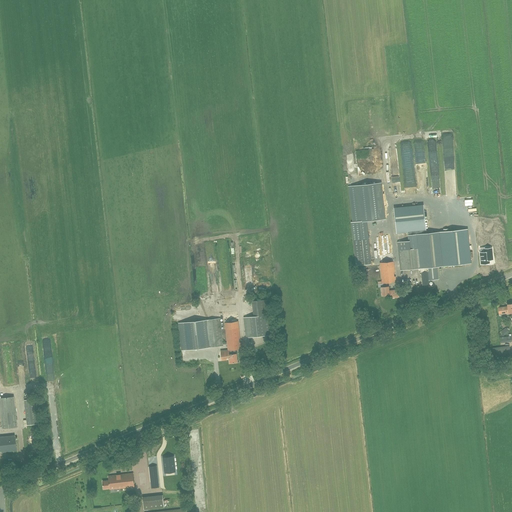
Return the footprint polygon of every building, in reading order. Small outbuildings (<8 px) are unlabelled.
[(352,223),(366,221),(386,219),(382,183),(348,186),(352,222),(352,223)] [(408,232),(426,230),(424,207),(395,209),(397,233),(408,232)] [(439,279),(438,267),(445,266),(442,232),(426,233),(408,235),(409,250),(399,251),(401,270),(418,269),(419,273),(422,272),(428,272),(429,280),(439,279)] [(486,253),(482,254),(483,265),(490,264),(490,256),(493,256),(493,249),(486,250),(486,253)] [(390,294),(390,291),(389,291),(389,287),(387,287),(387,283),(396,282),(395,277),(394,277),(394,273),(395,273),(394,262),(380,263),(382,283),(383,283),(384,287),(381,287),(382,296),(389,295),(389,294),(390,294)] [(391,298),(399,297),(398,290),(390,291),(390,294),(391,298)] [(271,335),(267,300),(252,301),(254,316),(244,318),(246,338),(271,335)] [(511,318),(511,304),(508,305),(508,307),(498,308),(499,314),(509,313),(511,313),(511,316),(511,318)] [(180,323),(183,350),(223,346),(223,345),(227,344),(228,350),(221,351),(222,360),(229,359),(230,363),(238,362),(237,354),(236,354),(235,350),(241,349),(241,342),(239,343),(239,339),(240,338),(238,321),(225,323),(227,342),(223,343),(220,319),(180,323)] [(494,363),(511,360),(509,346),(492,348),(494,363)] [(17,427),(14,397),(0,398),(0,413),(2,429),(17,427)] [(33,399),(26,400),(29,424),(40,423),(39,417),(35,417),(33,399)] [(0,451),(1,451),(1,452),(17,451),(15,435),(0,436),(0,451)] [(172,459),(163,460),(164,474),(173,473),(172,459)] [(134,487),(133,473),(121,475),(121,474),(116,475),(108,476),(109,481),(103,481),(103,489),(110,488),(110,489),(134,487)]
